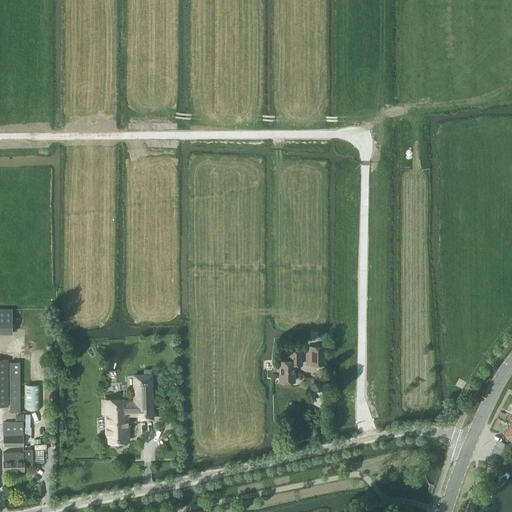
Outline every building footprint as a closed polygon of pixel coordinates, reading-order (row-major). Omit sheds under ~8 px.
[(0,333),(12,333),(12,309),(0,309),(0,333)] [(323,365),(323,347),(310,347),(310,365),(323,365)] [(294,365),(300,365),(300,350),(290,350),(290,352),(285,352),(285,361),(276,361),(276,371),(279,371),(279,382),(294,381),(294,365)] [(19,412),(19,380),(19,362),(9,362),(9,412),(19,412)] [(109,412),(106,412),(107,442),(127,441),(126,416),(138,415),(138,419),(152,419),(151,375),(150,375),(150,370),(143,370),(143,375),(133,375),(134,401),(126,402),(126,399),(109,400),(109,412)] [(23,446),(23,435),(22,422),(2,422),(3,446),(23,446)] [(23,452),(3,452),(3,471),(23,470),(23,462),(32,462),(32,449),(23,450),(23,452)]
